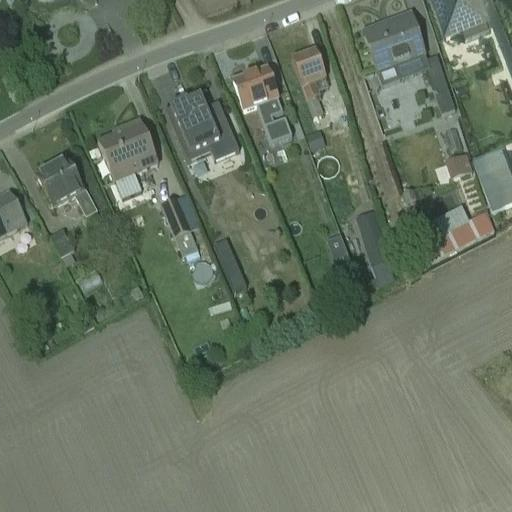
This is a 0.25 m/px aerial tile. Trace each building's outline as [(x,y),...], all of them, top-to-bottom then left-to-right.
[(8,0),(13,8),(29,0),(8,0)] [(431,0),(447,49),(492,35),(481,0),(431,0)] [(378,78),(426,63),(412,17),(363,33),(378,78)] [(302,95),(328,87),(318,53),(291,61),(302,95)] [(450,67),(438,71),(454,120),(467,116),(450,67)] [(243,115),(279,103),(269,74),(234,86),(243,115)] [(202,98),(164,114),(191,174),(239,153),(218,106),(207,110),(202,98)] [(339,102),(341,126),(356,124),(354,101),(339,102)] [(114,186),(157,169),(140,128),(97,145),(114,186)] [(511,161),(486,170),(505,228),(511,225),(511,161)] [(67,233),(97,218),(68,163),(38,179),(67,233)] [(464,189),(483,187),(481,165),(461,167),(464,189)] [(0,244),(31,228),(15,197),(0,204),(0,244)] [(188,247),(213,238),(200,202),(175,211),(188,247)] [(434,269),(489,238),(475,213),(420,243),(434,269)] [(370,222),(383,272),(397,269),(384,219),(370,222)] [(81,235),(64,239),(70,266),(87,263),(81,235)] [(355,242),(338,248),(350,283),(367,277),(355,242)] [(204,287),(226,281),(218,246),(195,252),(204,287)]
